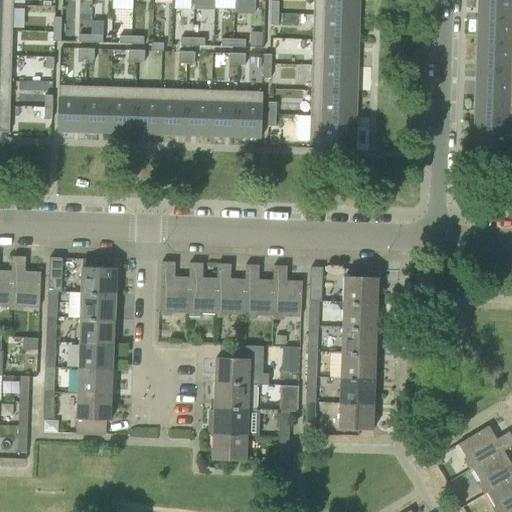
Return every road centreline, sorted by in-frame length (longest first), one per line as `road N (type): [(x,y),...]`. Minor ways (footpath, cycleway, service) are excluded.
road 1 (residential): [(437,234),(0,221)]
road 2 (residential): [(437,234),(445,0)]
